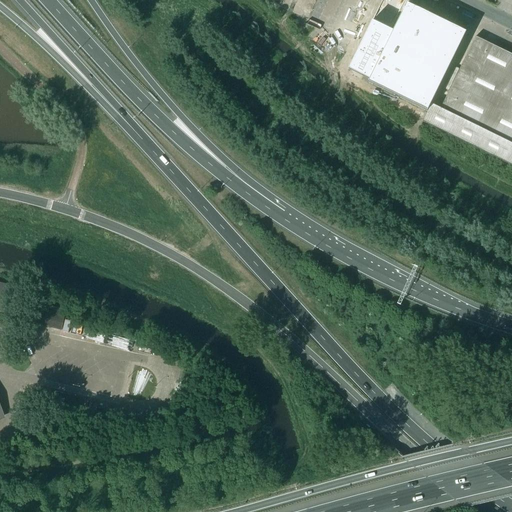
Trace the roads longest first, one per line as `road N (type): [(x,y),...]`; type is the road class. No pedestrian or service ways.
road 1 (unclassified): [(488,511),(215,281),(134,235),(0,193)]
road 2 (trunk): [(131,128),(407,426),(511,507)]
road 3 (trunk): [(279,216),(156,117),(46,0)]
road 4 (trunk): [(279,216),(176,112),(90,0)]
road 5 (motorway): [(511,441),(236,511)]
road 6 (trunk): [(511,327),(371,270),(279,216)]
road 7 (trunk): [(0,7),(131,128)]
road 8 (trunk): [(18,0),(131,128)]
road 9 (motorway): [(511,471),(350,511)]
